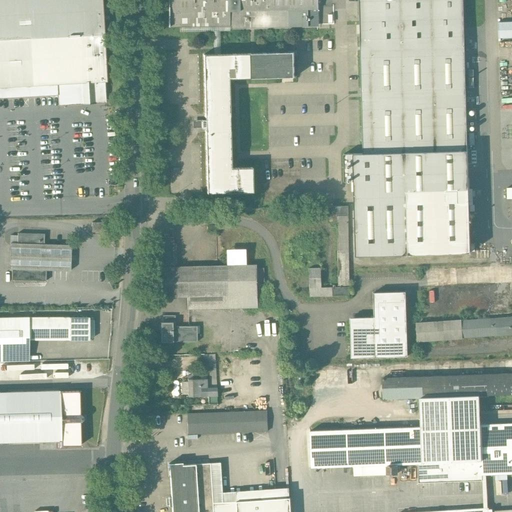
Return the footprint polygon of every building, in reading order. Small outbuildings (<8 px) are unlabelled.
[(0,0),(0,98),(69,95),(105,93),(105,81),(107,81),(102,0),(0,0)] [(188,0),(168,0),(169,27),(170,27),(189,26),(188,0)] [(268,0),(188,0),(189,26),(289,24),(288,10),(269,10),(268,0)] [(318,0),(268,0),(269,10),(288,10),(289,24),(319,24),(318,0)] [(463,0),(359,0),(364,154),(344,154),(345,182),(354,181),(356,256),(409,254),(407,193),(469,191),(468,150),(467,151),(463,0)] [(294,53),(249,54),(203,55),(205,120),(202,120),(202,128),(205,128),(207,193),(253,192),(252,167),(231,168),(229,79),(295,78),(294,53)] [(469,191),(407,193),(409,254),(471,253),(469,191)] [(348,206),(331,206),(331,214),(337,214),(338,287),(321,287),(321,268),(309,268),(309,296),(350,295),(348,206)] [(10,269),(13,269),(13,280),(46,281),(46,270),(49,270),(66,271),(69,271),(70,246),(47,245),(44,245),(44,234),(18,233),(18,244),(11,244),(10,269)] [(256,265),(173,267),(172,237),(168,237),(168,235),(163,235),(163,237),(158,238),(158,268),(156,268),(157,298),(187,297),(187,310),(218,309),(218,308),(257,307),(257,308),(258,308),(256,265)] [(406,292),(374,293),(374,317),(376,357),(408,356),(406,292)] [(374,317),(350,318),(351,358),(376,357),(374,317)] [(511,317),(462,321),(464,337),(511,333),(511,317)] [(97,319),(0,321),(0,360),(34,359),(33,340),(72,339),(72,343),(98,342),(97,319)] [(462,321),(418,325),(419,341),(464,337),(462,321)] [(196,326),(174,327),(174,322),(162,322),(160,322),(160,342),(197,342),(196,326)] [(215,354),(203,355),(204,367),(209,366),(209,368),(216,368),(216,365),(215,354)] [(210,379),(200,379),(200,376),(187,374),(188,382),(182,383),(182,394),(188,395),(188,397),(207,397),(207,398),(209,398),(209,397),(217,396),(216,368),(209,368),(210,379)] [(511,425),(479,427),(479,401),(511,399),(511,376),(382,380),(383,403),(415,402),(416,431),(310,434),(311,471),(417,468),(418,484),(481,483),(481,478),(483,510),(457,511),(489,511),(489,510),(487,510),(485,478),(511,477),(511,425)] [(83,390),(0,393),(0,445),(63,443),(63,448),(85,448),(83,390)] [(271,412),(189,414),(190,433),(271,431),(271,412)] [(190,465),(172,467),(174,500),(175,511),(292,511),(291,490),(236,494),(236,501),(225,502),(222,463),(190,465)]
